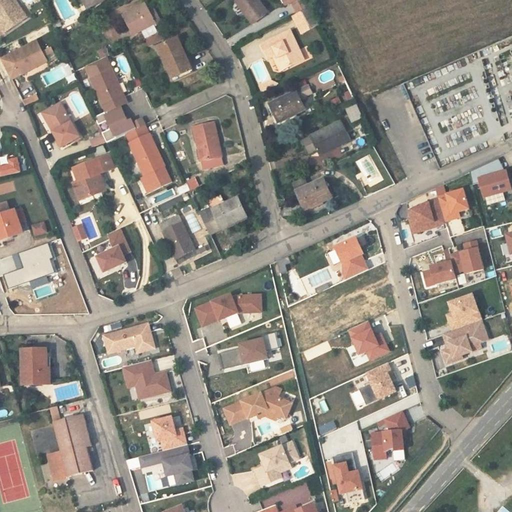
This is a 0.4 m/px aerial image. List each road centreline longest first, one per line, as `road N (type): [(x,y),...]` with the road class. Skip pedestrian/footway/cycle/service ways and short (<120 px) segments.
road 1 (residential): [(101,318),(11,99)]
road 2 (residential): [(167,300),(231,509)]
road 3 (residential): [(395,257),(434,409),(472,435)]
road 4 (residential): [(135,511),(79,323)]
road 5 (residential): [(279,250),(235,83)]
road 6 (residential): [(511,146),(381,204)]
road 7 (residential): [(279,250),(167,300)]
